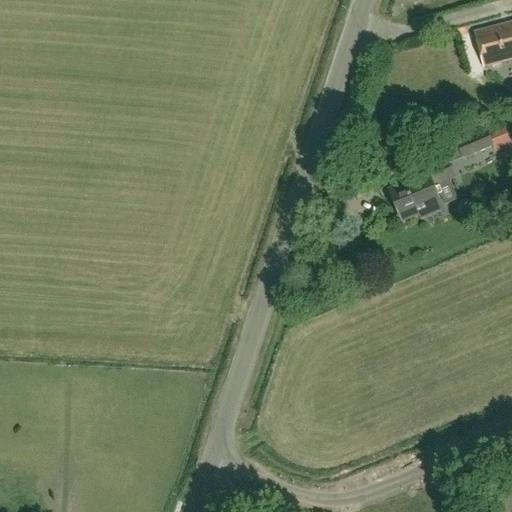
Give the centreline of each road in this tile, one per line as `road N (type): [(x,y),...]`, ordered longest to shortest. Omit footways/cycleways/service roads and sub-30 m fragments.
road 1 (unclassified): [(210,470),(364,0)]
road 2 (unclassified): [(210,470),(298,499),(341,503),(511,438)]
